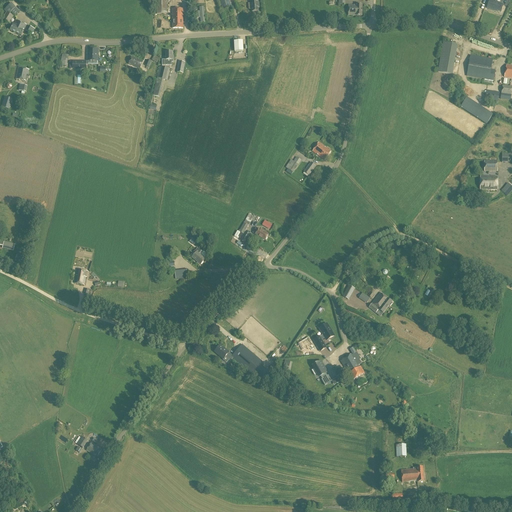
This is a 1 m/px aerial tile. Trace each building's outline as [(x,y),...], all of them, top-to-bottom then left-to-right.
[(167,14),(166,0),(156,0),(157,14),(167,14)] [(218,0),(222,11),(231,7),(228,0),(218,0)] [(259,3),(257,0),(250,1),(251,4),(248,4),(249,10),(252,9),(252,12),(259,12),(258,8),(259,8),(259,3)] [(504,5),(490,0),(487,9),(494,11),(501,13),(504,5)] [(19,12),(11,4),(6,8),(4,10),(6,12),(2,19),(9,23),(13,16),(12,16),(14,15),(15,16),(19,12)] [(362,16),(363,5),(357,5),(357,6),(351,6),(348,6),(348,15),(357,15),(357,16),(362,16)] [(205,22),(204,7),(199,8),(200,12),(197,12),(197,18),(200,18),(201,22),(205,22)] [(183,28),(183,9),(173,9),(173,28),(183,28)] [(26,25),(16,20),(14,24),(13,24),(12,26),(10,31),(21,36),(24,31),(26,25)] [(32,35),(35,29),(28,26),(25,31),(32,35)] [(235,52),(243,51),(243,41),(234,42),(235,52)] [(437,72),(452,74),(456,44),(444,42),(440,64),(438,63),(437,72)] [(99,62),(99,50),(88,49),(87,62),(99,62)] [(174,60),(174,56),(172,56),(172,53),(166,53),(166,60),(162,60),(162,66),(172,66),(172,60),(174,60)] [(66,67),(69,56),(62,54),(60,66),(66,67)] [(493,81),(495,70),(491,70),(493,60),(471,56),(467,77),(493,81)] [(140,70),(143,62),(132,57),(129,65),(140,70)] [(86,69),(86,61),(72,61),(72,69),(86,69)] [(183,74),(185,63),(179,62),(177,73),(183,74)] [(155,87),(162,89),(164,80),(168,81),(170,70),(159,67),(155,87)] [(28,75),(29,71),(18,68),(16,80),(26,81),(27,75),(28,75)] [(511,86),(510,86),(503,85),(500,100),(510,101),(511,91),(511,86)] [(162,89),(155,87),(153,96),(160,98),(162,89)] [(164,89),(161,99),(168,102),(171,92),(164,89)] [(498,103),(500,93),(487,91),(485,101),(498,103)] [(12,100),(4,97),(1,108),(9,110),(12,100)] [(487,124),(493,115),(467,98),(461,107),(487,124)] [(325,160),(331,152),(319,143),(313,152),(325,160)] [(502,162),(511,162),(511,154),(502,154),(502,162)] [(286,168),(288,169),(286,172),(291,175),(293,173),(298,165),(301,161),(296,157),(293,162),(291,160),(286,168)] [(309,176),(316,166),(311,162),(304,172),(309,176)] [(484,172),(497,172),(497,162),(484,162),(484,172)] [(497,190),(497,177),(481,177),(480,190),(497,190)] [(507,196),(511,190),(511,187),(508,184),(501,191),(507,196)] [(241,233),(239,236),(242,238),(240,240),(246,244),(251,236),(245,232),(249,226),(244,223),(239,232),(241,233)] [(259,230),(255,228),(254,231),(257,233),(256,235),(265,241),(268,235),(259,230)] [(13,251),(15,244),(0,241),(0,245),(2,246),(2,249),(13,251)] [(203,253),(200,250),(198,248),(196,251),(195,250),(192,254),(194,255),(192,258),(200,265),(203,262),(206,259),(201,255),(203,253)] [(176,280),(187,279),(186,269),(175,270),(176,280)] [(87,278),(88,272),(77,270),(75,284),(85,286),(86,278),(87,278)] [(348,299),(354,289),(349,286),(343,297),(348,299)] [(390,306),(392,304),(392,303),(386,298),(387,297),(385,295),(384,296),(380,293),(374,301),(372,304),(369,308),(376,313),(379,310),(384,314),(388,308),(390,306)] [(320,329),(323,335),(320,337),(313,340),(320,352),(326,348),(322,340),(325,338),(327,340),(334,336),(327,324),(320,329)] [(390,333),(393,329),(387,325),(384,329),(390,333)] [(347,346),(367,342),(364,330),(344,335),(347,346)] [(263,363),(242,345),(232,357),(228,354),(229,352),(225,349),(221,346),(215,352),(224,359),(226,357),(230,361),(232,359),(252,376),(253,375),(262,382),(270,374),(260,366),(263,363)] [(282,345),(275,356),(278,358),(285,347),(282,345)] [(363,354),(360,349),(357,351),(341,361),(349,374),(348,374),(352,381),(364,373),(360,367),(355,359),(363,354)] [(327,376),(326,374),(328,373),(321,361),(312,366),(319,378),(321,377),(322,379),(321,380),(325,386),(332,381),(328,375),(327,376)] [(83,449),(88,441),(81,437),(77,444),(83,449)] [(97,457),(102,450),(92,443),(87,450),(97,457)] [(397,458),(406,457),(406,445),(396,445),(397,458)] [(419,496),(418,482),(424,482),(423,468),(413,469),(401,470),(402,483),(406,482),(408,497),(419,496)]
